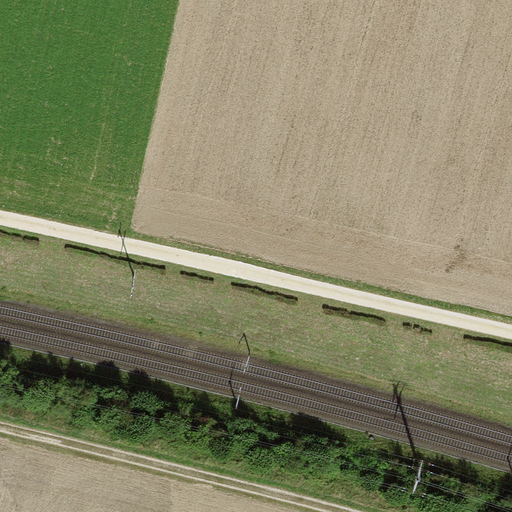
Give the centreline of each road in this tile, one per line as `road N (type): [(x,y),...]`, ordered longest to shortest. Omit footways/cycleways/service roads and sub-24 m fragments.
road 1 (track): [(0,211),(511,332)]
road 2 (track): [(0,427),(346,511)]
